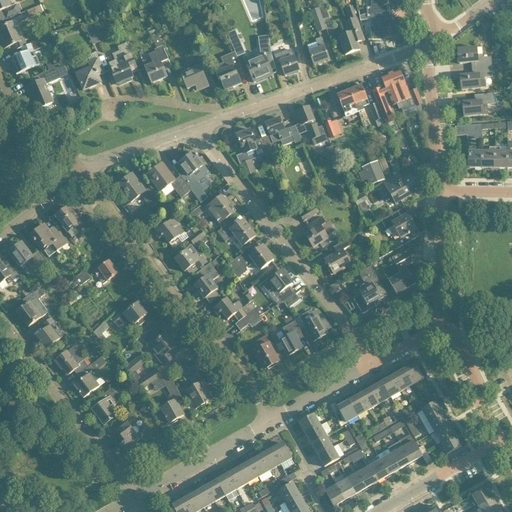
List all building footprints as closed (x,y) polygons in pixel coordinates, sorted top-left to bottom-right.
[(11,6),(8,0),(0,0),(0,11),(3,11),(7,19),(6,20),(21,14),(17,4),(11,6)] [(370,0),(371,7),(367,8),(367,18),(389,16),(389,6),(396,6),(396,0),(370,0)] [(40,5),(27,11),(30,18),(43,13),(40,5)] [(146,5),(139,8),(142,17),(149,14),(146,5)] [(324,6),(320,8),(319,8),(319,9),(323,19),(328,18),(324,6)] [(339,38),(342,46),(346,55),(360,50),(358,43),(364,41),(363,36),(359,27),(353,7),(346,10),(350,21),(346,22),(342,24),(346,35),(339,38)] [(319,8),(311,11),(318,32),(326,29),(323,19),(319,9),(319,8)] [(374,28),(370,28),(371,38),(375,38),(383,37),(383,39),(399,38),(398,28),(396,28),(395,18),(373,20),(374,28)] [(21,49),(27,46),(25,40),(20,42),(13,24),(7,26),(0,29),(0,34),(6,48),(13,45),(15,51),(21,49)] [(95,25),(86,28),(93,45),(102,42),(95,25)] [(237,57),(238,57),(246,54),(236,31),(228,34),(234,49),(237,57)] [(163,46),(159,37),(153,39),(157,49),(163,46)] [(316,40),(319,48),(309,52),(315,66),(330,61),(325,46),(322,39),(316,40)] [(40,40),(27,46),(21,49),(23,54),(13,59),(17,68),(14,69),(17,75),(39,65),(34,52),(43,48),(40,40)] [(64,43),(58,46),(62,53),(67,51),(64,43)] [(109,64),(111,71),(112,71),(117,85),(119,84),(120,86),(132,81),(131,79),(133,78),(131,73),(138,70),(127,43),(126,43),(127,44),(119,48),(121,52),(114,55),(116,61),(109,64)] [(270,43),(259,44),(261,55),(248,61),(247,57),(244,58),(247,64),(246,64),(254,83),(256,82),(256,83),(273,75),(271,71),(276,69),(274,62),(273,58),(270,46),(270,43)] [(474,63),(474,69),(492,68),(491,57),(483,58),(483,55),(478,55),(477,48),(458,50),(460,64),(474,63)] [(234,67),(240,64),(238,57),(237,57),(234,49),(231,51),(232,54),(221,59),(225,70),(216,74),(219,81),(221,81),(225,92),(242,84),(238,73),(236,74),(234,67)] [(154,65),(146,68),(152,84),(167,78),(164,72),(162,67),(170,64),(170,63),(166,54),(164,50),(157,53),(151,55),(154,65)] [(275,55),(274,55),(277,64),(280,63),(282,67),(285,77),(300,71),(295,57),(292,50),(275,56),(275,55)] [(211,78),(209,72),(200,51),(195,54),(201,67),(182,75),(184,80),(183,80),(184,82),(185,82),(188,89),(200,84),(202,89),(209,87),(206,80),(210,78),(211,78)] [(84,91),(96,86),(102,84),(99,77),(105,74),(104,70),(99,59),(96,52),(88,55),(91,63),(89,64),(83,66),(82,63),(73,67),(77,75),(80,82),(84,91)] [(53,62),(47,65),(49,71),(56,68),(53,62)] [(46,80),(27,88),(32,100),(34,99),(39,109),(53,103),(46,86),(60,79),(56,68),(49,71),(39,75),(39,76),(43,75),(46,80)] [(461,83),(459,84),(460,89),(462,89),(462,91),(472,90),(481,89),(486,88),(486,82),(485,82),(485,79),(493,78),(492,68),(474,69),(475,75),(470,76),(461,76),(461,83)] [(400,71),(391,74),(402,103),(404,107),(401,109),(403,112),(406,111),(416,106),(416,107),(423,104),(417,90),(409,93),(405,85),(406,85),(400,71)] [(381,89),(373,92),(386,125),(395,121),(389,105),(392,104),(393,106),(397,105),(399,110),(401,109),(404,107),(402,103),(391,74),(382,78),(383,82),(385,87),(386,89),(382,90),(381,89)] [(365,110),(364,108),(370,105),(368,100),(366,95),(362,86),(350,91),(355,105),(359,113),(365,110)] [(350,91),(337,96),(343,110),(345,115),(351,112),(353,115),(359,113),(355,105),(350,91)] [(473,96),(477,96),(477,102),(474,102),(463,103),(464,118),(483,116),(488,116),(488,108),(488,105),(495,105),(494,94),(493,95),(473,96)] [(370,107),(376,122),(383,119),(377,104),(370,107)] [(309,107),(297,112),(302,124),(305,131),(307,130),(308,132),(312,141),(313,140),(315,146),(323,143),(327,141),(322,128),(318,129),(313,116),(309,107)] [(280,119),(265,124),(270,136),(270,137),(278,134),(281,141),(283,147),(295,142),(289,129),(285,131),(280,119)] [(331,121),(325,124),(331,138),(342,134),(337,121),(331,123),(331,121)] [(261,140),(256,142),(254,139),(251,130),(237,136),(242,149),(243,148),(245,155),(248,161),(251,160),(253,159),(266,154),(264,147),(261,140)] [(272,150),(267,138),(261,140),(264,147),(269,159),(275,157),(272,150)] [(336,158),(331,147),(325,150),(329,161),(336,158)] [(470,148),(469,169),(483,169),(483,153),(475,153),(475,148),(470,148)] [(490,153),(483,153),(483,169),(495,169),(495,152),(495,148),(490,148),(490,153)] [(500,148),(495,148),(495,152),(495,169),(508,169),(508,153),(500,153),(500,148)] [(187,159),(179,165),(186,173),(180,176),(181,177),(192,191),(202,204),(208,199),(203,192),(205,191),(199,183),(205,178),(204,176),(209,172),(204,166),(198,158),(199,157),(197,155),(197,156),(194,153),(187,159)] [(248,161),(241,164),(246,177),(248,176),(253,174),(256,173),(251,160),(248,161)] [(361,168),(369,188),(385,181),(377,162),(361,168)] [(192,191),(181,177),(175,181),(169,173),(163,165),(148,176),(154,184),(161,192),(171,185),(182,198),(192,191)] [(391,173),(385,176),(387,181),(393,178),(391,173)] [(395,204),(401,201),(418,192),(409,176),(403,180),(399,174),(393,178),(387,181),(383,183),(395,204)] [(145,191),(133,176),(118,187),(131,203),(141,196),(151,209),(156,205),(161,201),(152,189),(150,187),(145,191)] [(342,188),(337,192),(340,196),(345,193),(342,188)] [(364,194),(354,200),(357,206),(359,206),(362,212),(369,209),(365,202),(368,201),(364,194)] [(231,203),(228,200),(224,195),(216,201),(208,208),(220,224),(227,219),(235,212),(236,211),(233,207),(231,203)] [(54,217),(71,240),(80,233),(76,228),(81,224),(77,219),(82,216),(77,210),(75,212),(70,205),(54,217)] [(195,210),(189,215),(192,220),(197,226),(202,222),(198,217),(203,213),(199,207),(195,210)] [(316,207),(301,216),(304,222),(307,221),(306,220),(319,212),(316,207)] [(404,236),(416,230),(417,230),(408,215),(400,219),(396,213),(382,221),(387,231),(389,230),(396,241),(403,237),(403,238),(405,237),(404,236)] [(184,233),(178,225),(179,224),(174,218),(155,233),(159,239),(163,236),(170,244),(180,237),(180,236),(184,233)] [(322,248),(328,245),(329,244),(327,240),(328,240),(326,237),(321,227),(326,224),(322,218),(316,222),(307,227),(311,233),(306,236),(314,248),(320,244),(322,248)] [(244,246),(248,243),(256,237),(244,221),(234,228),(231,224),(233,222),(218,233),(225,242),(235,235),(244,246)] [(44,251),(49,257),(56,252),(57,252),(57,251),(67,244),(60,235),(58,232),(52,236),(49,232),(45,226),(32,236),(35,240),(34,241),(35,242),(37,242),(44,251)] [(201,230),(189,239),(194,246),(196,248),(203,242),(205,244),(209,241),(206,237),(201,230)] [(330,269),(334,275),(352,265),(344,251),(350,247),(346,241),(326,253),(334,248),(337,254),(325,261),(329,267),(328,267),(329,270),(330,269)] [(9,253),(16,261),(21,268),(27,263),(35,272),(46,264),(37,252),(37,253),(38,254),(33,258),(22,243),(15,249),(12,252),(11,252),(9,253)] [(248,271),(246,268),(254,262),(261,271),(274,260),(271,256),(272,255),(265,245),(255,253),(252,248),(254,246),(228,266),(238,279),(248,271)] [(185,272),(187,271),(195,265),(198,270),(207,263),(203,258),(200,260),(196,255),(197,254),(191,246),(186,250),(187,251),(183,254),(175,260),(185,272)] [(407,292),(405,290),(416,284),(409,272),(415,268),(410,258),(412,257),(408,249),(392,258),(398,268),(385,275),(389,280),(390,279),(391,281),(390,282),(391,283),(383,287),(388,295),(395,291),(397,295),(398,294),(400,296),(407,292)] [(217,260),(211,264),(214,268),(220,264),(217,260)] [(20,277),(16,272),(12,267),(7,271),(0,261),(0,284),(10,277),(13,282),(20,277)] [(99,269),(95,273),(99,278),(104,275),(108,282),(111,280),(117,275),(119,274),(110,261),(101,267),(99,269)] [(205,299),(206,299),(215,291),(218,289),(212,282),(220,276),(217,272),(211,264),(210,264),(205,268),(201,271),(201,272),(206,278),(203,281),(195,286),(196,287),(197,287),(205,298),(204,298),(205,299)] [(362,279),(367,288),(360,292),(362,294),(354,299),(362,315),(377,306),(375,303),(387,296),(379,281),(371,267),(364,271),(367,276),(362,279)] [(77,282),(79,285),(80,287),(92,279),(87,272),(76,281),(77,282)] [(296,294),(291,289),(290,289),(289,287),(290,286),(293,284),(283,272),(275,278),(271,281),(270,280),(266,283),(267,284),(264,286),(270,294),(273,292),(282,304),(284,303),(296,294)] [(55,277),(51,281),(56,287),(60,283),(55,277)] [(40,288),(27,298),(22,302),(23,302),(26,306),(18,312),(29,327),(48,313),(38,300),(45,295),(40,288)] [(296,294),(284,303),(286,306),(288,309),(300,300),(296,294)] [(239,322),(256,309),(259,307),(254,300),(243,308),(239,302),(233,306),(227,299),(221,303),(213,309),(218,315),(222,312),(228,321),(234,316),(239,322)] [(352,300),(345,304),(349,312),(356,308),(352,300)] [(122,317),(114,323),(119,329),(128,321),(133,327),(137,323),(140,326),(145,322),(143,319),(148,314),(139,303),(124,315),(122,317)] [(264,314),(259,307),(256,309),(260,317),(264,314)] [(239,322),(236,325),(241,331),(248,325),(249,324),(252,328),(254,326),(262,321),(260,317),(256,309),(239,322)] [(311,310),(299,317),(304,325),(309,334),(314,342),(328,334),(326,331),(331,328),(318,311),(313,313),(311,310)] [(289,314),(283,318),(286,324),(292,320),(289,314)] [(52,318),(46,322),(43,325),(47,329),(37,337),(47,350),(64,337),(55,325),(56,324),(52,318)] [(105,322),(102,325),(94,332),(93,333),(102,343),(106,339),(102,334),(110,328),(105,322)] [(281,341),(284,348),(289,356),(302,349),(296,337),(302,333),(295,322),(283,329),(288,337),(281,341)] [(166,335),(156,344),(150,348),(164,366),(175,358),(169,352),(175,347),(166,335)] [(279,362),(274,353),(270,346),(273,345),(269,338),(261,342),(264,347),(255,352),(265,370),(279,362)] [(67,353),(65,350),(59,355),(61,357),(56,362),(62,370),(64,369),(69,376),(74,371),(78,376),(90,367),(85,360),(84,361),(82,362),(78,356),(79,355),(74,348),(67,353)] [(247,352),(243,356),(248,361),(252,357),(247,352)] [(145,365),(138,357),(125,368),(132,375),(145,365)] [(92,365),(91,365),(96,372),(102,367),(97,361),(92,365)] [(193,400),(190,402),(194,410),(206,404),(207,404),(208,403),(208,402),(211,401),(201,383),(201,384),(196,375),(199,373),(192,361),(178,369),(185,381),(189,379),(194,387),(188,391),(193,400)] [(415,364),(404,371),(413,386),(424,380),(415,364)] [(99,388),(96,383),(101,378),(99,376),(96,372),(91,365),(90,367),(78,376),(78,377),(81,374),(85,379),(82,381),(74,386),(84,399),(93,393),(99,388)] [(144,390),(154,383),(161,378),(163,377),(162,376),(158,370),(142,380),(138,383),(144,390)] [(393,377),(402,392),(413,386),(404,371),(393,377)] [(163,377),(161,378),(163,382),(169,377),(167,373),(162,376),(163,377)] [(166,387),(171,395),(173,399),(180,395),(169,377),(163,382),(166,387)] [(393,377),(382,383),(391,398),(402,392),(393,377)] [(391,398),(382,383),(371,389),(380,405),(391,398)] [(103,404),(93,411),(105,426),(117,417),(116,416),(111,409),(116,405),(117,404),(121,401),(118,397),(112,390),(112,389),(102,396),(99,399),(103,404)] [(371,389),(360,396),(369,411),(380,405),(371,389)] [(358,417),(369,411),(360,396),(349,402),(358,417)] [(428,397),(421,401),(424,406),(431,402),(428,397)] [(166,419),(167,419),(170,424),(184,416),(176,401),(169,405),(162,409),(166,417),(165,418),(166,419)] [(424,406),(421,401),(415,404),(418,409),(424,406)] [(338,408),(341,414),(344,420),(346,423),(358,417),(349,402),(338,408)] [(422,410),(427,419),(428,422),(443,413),(437,402),(422,410)] [(330,406),(336,417),(341,414),(338,408),(335,403),(330,406)] [(399,413),(402,418),(409,414),(406,410),(399,413)] [(402,418),(399,413),(393,417),(396,422),(402,418)] [(428,422),(435,433),(449,424),(443,413),(428,422)] [(341,414),(336,417),(339,423),(344,420),(341,414)] [(306,434),(321,426),(314,415),(300,423),(306,434)] [(118,423),(114,427),(117,432),(118,433),(121,437),(125,442),(120,446),(125,452),(140,439),(136,434),(138,433),(139,431),(139,429),(138,428),(136,427),(134,427),(132,429),(128,423),(124,419),(118,423)] [(402,421),(396,425),(398,430),(405,426),(402,421)] [(377,426),(380,431),(387,427),(384,422),(377,426)] [(407,425),(411,432),(416,429),(412,422),(407,425)] [(435,433),(441,444),(456,435),(449,424),(435,433)] [(321,426),(306,434),(312,445),(327,437),(321,426)] [(380,431),(377,426),(371,429),(374,434),(380,431)] [(420,435),(416,429),(411,432),(415,438),(420,435)] [(386,430),(380,434),(383,439),(389,435),(386,430)] [(343,434),(346,440),(351,438),(348,431),(343,434)] [(376,442),(383,439),(380,434),(374,438),(376,442)] [(462,446),(456,435),(441,444),(447,455),(462,446)] [(359,445),(364,442),(360,436),(355,439),(359,445)] [(411,436),(399,443),(403,448),(412,465),(416,462),(415,461),(422,457),(422,458),(423,457),(421,455),(418,450),(411,436)] [(327,437),(312,445),(318,456),(333,448),(327,437)] [(351,438),(346,440),(350,447),(355,444),(351,438)] [(368,449),(364,442),(359,445),(363,452),(368,449)] [(412,465),(403,448),(399,443),(395,445),(398,451),(392,455),(400,470),(407,466),(408,467),(412,465)] [(276,447),(271,449),(281,465),(292,459),(283,444),(276,448),(276,447)] [(424,446),(418,450),(421,455),(427,452),(424,446)] [(333,448),(318,456),(325,468),(340,459),(333,448)] [(281,465),(271,449),(267,451),(268,453),(261,457),(270,472),(281,465)] [(427,452),(421,455),(423,457),(428,466),(433,463),(427,452)] [(356,453),(349,457),(352,462),(359,458),(356,453)] [(392,455),(381,461),(390,477),(394,475),(393,474),(400,470),(392,455)] [(254,459),(250,461),(259,478),(270,472),(261,457),(254,460),(254,459)] [(352,462),(349,457),(343,461),(346,465),(352,462)] [(248,484),(259,478),(250,461),(245,464),(246,465),(239,469),(248,484)] [(381,461),(370,467),(378,482),(385,478),(386,480),(390,477),(381,461)] [(334,466),(328,469),(330,474),(337,471),(334,466)] [(378,482),(370,467),(359,473),(368,490),(372,487),(371,486),(378,482)] [(248,484),(239,469),(233,473),(232,472),(228,474),(237,490),(248,484)] [(330,474),(328,469),(321,473),(324,478),(330,474)] [(359,473),(348,480),(356,495),(363,491),(364,492),(368,490),(359,473)] [(224,478),(218,481),(226,497),(229,502),(240,496),(237,490),(228,474),(224,476),(224,478)] [(294,474),(288,477),(290,482),(297,478),(294,474)] [(284,486),(290,482),(288,477),(281,481),(284,486)] [(348,480),(337,486),(346,502),(350,500),(350,499),(356,495),(348,480)] [(226,497),(218,481),(211,485),(210,484),(206,486),(215,503),(226,497)] [(279,492),(285,503),(300,495),(293,484),(285,489),(279,492)] [(215,503),(206,486),(202,489),(202,490),(196,494),(204,509),(215,503)] [(266,490),(269,495),(275,491),(272,486),(266,490)] [(342,504),(346,502),(337,486),(326,492),(334,507),(335,507),(341,503),(342,504)] [(477,505),(479,507),(494,499),(487,488),(472,496),(477,505)] [(262,498),(269,495),(266,490),(259,493),(262,498)] [(198,511),(204,509),(196,494),(189,498),(188,496),(184,499),(191,511),(198,511)] [(300,495),(285,503),(290,511),(295,511),(306,506),(300,495)] [(191,511),(184,499),(180,501),(180,502),(173,506),(176,511),(191,511)] [(479,507),(481,511),(496,511),(500,510),(494,499),(479,507)] [(247,507),(249,511),(256,508),(253,503),(247,507)]
